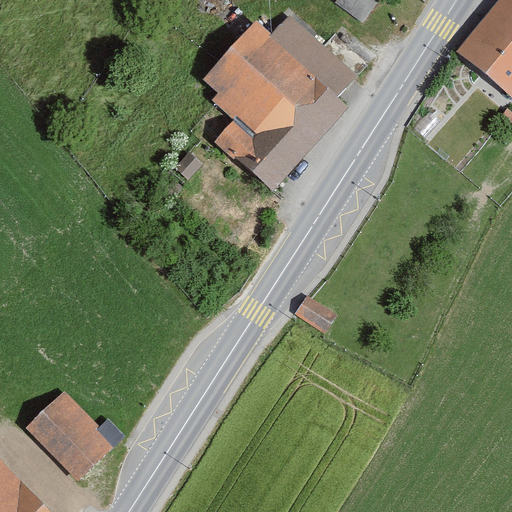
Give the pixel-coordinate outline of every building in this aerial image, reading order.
[(370,18),(376,0),(340,0),(338,7),(370,18)] [(511,0),(498,0),(455,51),(511,100),(511,0)] [(255,15),(203,79),(220,92),(214,100),(236,118),(217,141),(277,189),(346,103),(340,98),(360,73),(284,12),(271,28),(255,15)] [(305,294),(295,314),(328,329),(337,309),(305,294)] [(102,426),(65,388),(25,427),(79,482),(126,436),(109,419),(102,426)] [(0,511),(48,511),(0,460),(0,511)]
